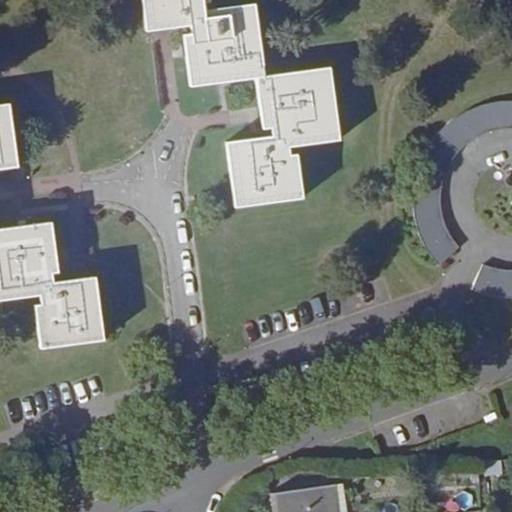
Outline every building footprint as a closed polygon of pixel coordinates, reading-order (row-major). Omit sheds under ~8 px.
[(208,2),(207,0),(138,0),(142,28),(190,23),(191,32),(194,54),(186,55),(190,86),(254,78),(258,107),(268,106),(271,128),(272,138),(224,143),(223,143),(230,207),(299,199),(294,156),(286,157),(285,148),(338,141),(334,106),(330,68),(264,76),(260,34),(256,5),(201,12),(200,2),(208,2)] [(194,54),(191,32),(183,32),(186,55),(194,54)] [(435,265),(455,248),(442,232),(438,222),(435,214),(433,204),(433,196),(434,185),(435,178),(439,167),(442,160),(448,152),(455,143),(463,137),(470,132),(482,127),(493,124),(502,123),(511,123),(511,268),(503,269),(496,269),(486,266),(478,263),(478,265),(468,287),(493,294),(511,294),(511,97),(492,98),(472,103),(455,112),(440,124),(432,132),(420,148),(411,169),(409,184),(408,198),(410,216),(415,237),(426,254),(435,265)] [(0,166),(19,164),(12,104),(0,105),(0,301),(38,297),(39,307),(34,307),(38,346),(102,339),(95,277),(50,282),(49,273),(46,251),(55,250),(52,221),(0,227),(0,166)] [(271,128),(268,106),(258,107),(260,130),(271,128)] [(58,273),(55,250),(46,251),(49,273),(58,273)] [(338,511),(335,483),(266,493),(268,511),(338,511)] [(345,511),(342,483),(335,483),(338,511),(345,511)]
